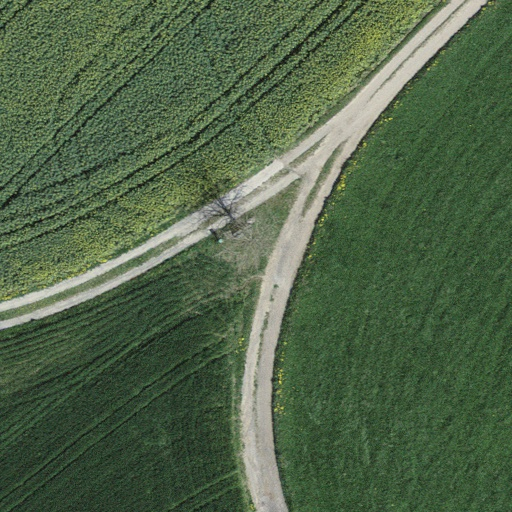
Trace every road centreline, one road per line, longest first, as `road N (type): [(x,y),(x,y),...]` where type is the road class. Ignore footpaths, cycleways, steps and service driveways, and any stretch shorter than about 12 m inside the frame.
road 1 (track): [(476,0),(338,142),(116,274),(0,316)]
road 2 (track): [(338,142),(268,304),(255,389),(257,455),(270,511)]
